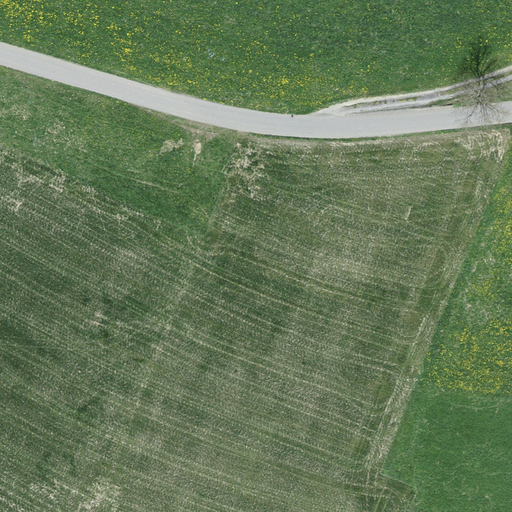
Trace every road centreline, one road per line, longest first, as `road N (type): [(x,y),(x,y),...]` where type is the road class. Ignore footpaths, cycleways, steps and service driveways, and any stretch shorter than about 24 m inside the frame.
road 1 (unclassified): [(511,111),(366,127),(278,125),(0,52)]
road 2 (track): [(320,127),(336,110),(511,73)]
